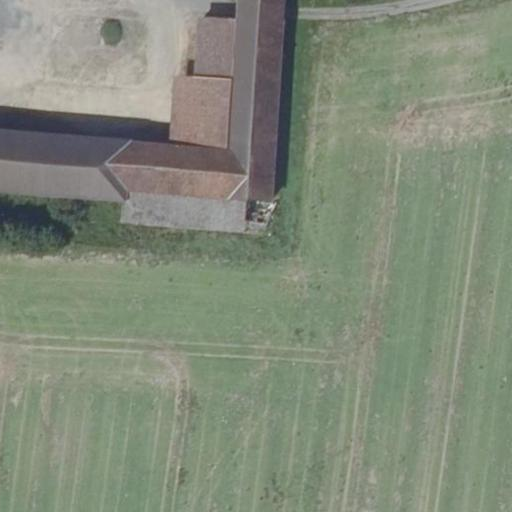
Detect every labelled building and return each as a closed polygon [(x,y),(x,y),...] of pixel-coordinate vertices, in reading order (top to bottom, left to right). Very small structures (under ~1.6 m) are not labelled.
[(237,20),(286,22),(286,5),(238,2),(237,20)] [(0,188),(124,199),(125,187),(273,200),(286,22),(237,20),(237,23),(234,82),(230,150),(192,147),(178,146),(0,131),(0,188)] [(200,21),(194,79),(234,82),(237,23),(200,21)] [(181,79),(178,146),(192,147),(194,79),(181,79)] [(194,79),(192,147),(230,150),(234,82),(194,79)] [(125,187),(124,199),(121,224),(270,234),(273,200),(125,187)]
